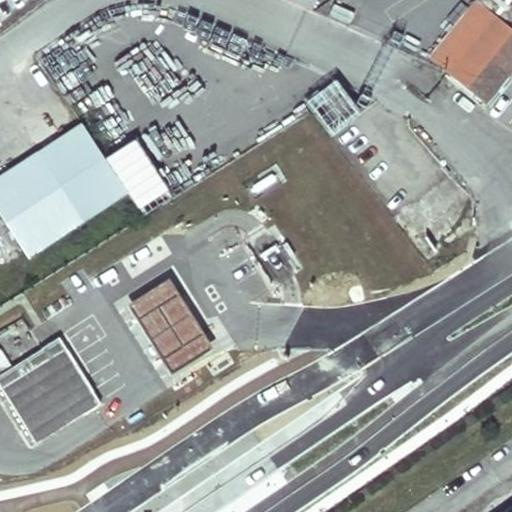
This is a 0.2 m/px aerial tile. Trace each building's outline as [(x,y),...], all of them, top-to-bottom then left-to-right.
[(511,0),(476,0),(432,55),(447,67),(444,71),(482,101),(511,64),(511,0)] [(277,69),(257,87),(266,98),(287,79),(277,69)] [(353,95),(348,104),(359,110),(364,101),(353,95)] [(85,123),(0,178),(0,208),(31,256),(130,192),(85,123)] [(384,126),(373,139),(393,156),(404,143),(384,126)] [(297,272),(273,237),(253,251),(277,286),(297,272)] [(4,348),(0,350),(0,382),(36,441),(83,412),(85,414),(102,402),(81,369),(61,336),(44,347),(43,349),(15,366),(4,348)]
